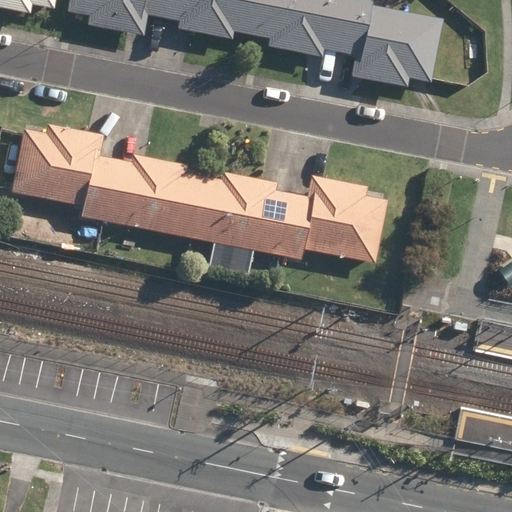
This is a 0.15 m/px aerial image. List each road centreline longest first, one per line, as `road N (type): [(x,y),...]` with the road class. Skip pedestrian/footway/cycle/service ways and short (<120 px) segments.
road 1 (residential): [(0,54),(511,147)]
road 2 (residential): [(0,421),(379,500)]
